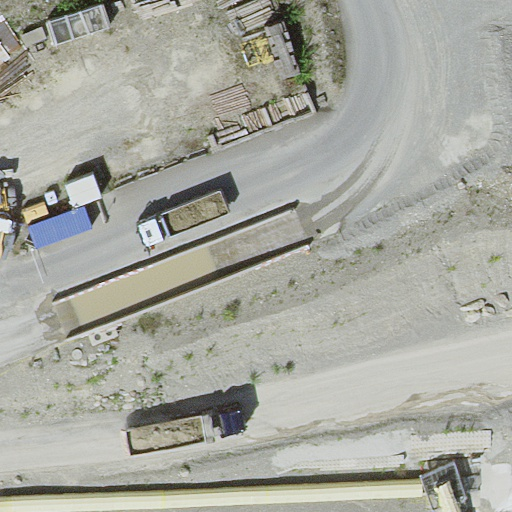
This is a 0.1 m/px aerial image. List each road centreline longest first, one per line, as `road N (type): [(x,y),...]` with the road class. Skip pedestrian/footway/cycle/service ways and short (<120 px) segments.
road 1 (unknown): [(386,0),(400,77),(375,142),(297,217),(55,327),(0,327)]
road 2 (unknown): [(0,480),(310,431),(511,378)]
